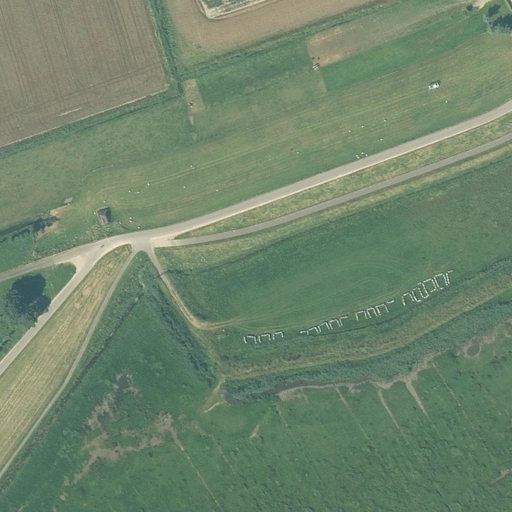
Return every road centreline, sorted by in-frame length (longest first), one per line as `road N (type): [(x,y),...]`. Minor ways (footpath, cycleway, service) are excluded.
road 1 (track): [(143,243),(228,373),(397,342),(511,280)]
road 2 (unclassified): [(95,247),(206,219),(511,104)]
road 3 (unclassified): [(0,370),(95,247)]
